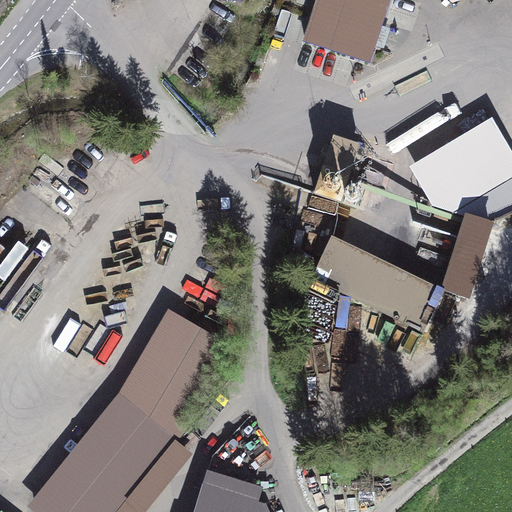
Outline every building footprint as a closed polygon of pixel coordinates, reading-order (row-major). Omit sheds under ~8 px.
[(285,98),(304,40),(317,1),(312,0),(275,0),(247,85),(285,98)] [(350,0),(317,0),(317,1),(304,40),(332,49),(327,64),(358,74),(363,59),(381,65),(390,37),(372,31),(379,9),(350,0)] [(225,8),(210,30),(223,38),(237,16),(225,8)] [(485,50),(452,60),(457,74),(489,64),(485,50)] [(441,66),(407,84),(416,103),(451,85),(441,66)] [(363,136),(337,128),(315,194),(348,205),(356,179),(349,177),(363,136)] [(465,298),(489,224),(467,216),(442,290),(465,298)] [(423,333),(443,291),(332,237),(312,279),(423,333)] [(0,245),(0,263),(8,252),(0,245)] [(39,511),(117,511),(175,440),(225,358),(177,320),(128,402),(39,511)]
